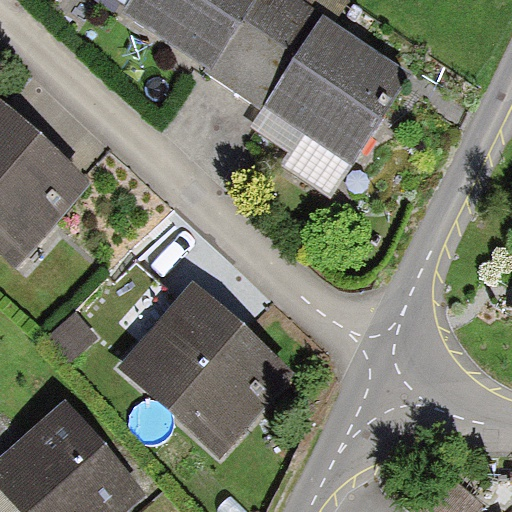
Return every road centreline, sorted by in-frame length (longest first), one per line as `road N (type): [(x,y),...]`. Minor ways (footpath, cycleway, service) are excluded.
road 1 (residential): [(384,351),(302,299),(0,12)]
road 2 (residential): [(511,79),(384,351)]
road 3 (residential): [(378,387),(307,511)]
road 4 (residential): [(378,387),(482,422),(511,423)]
